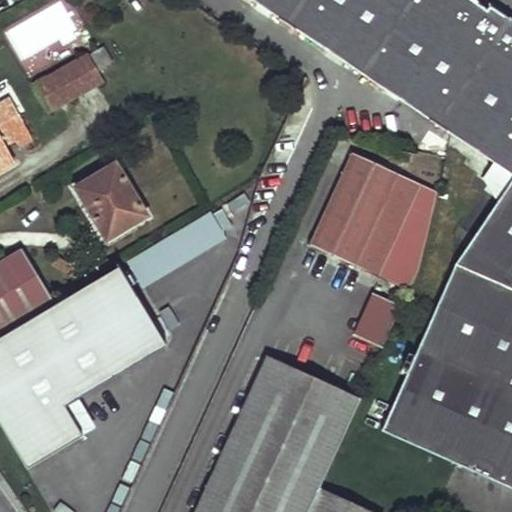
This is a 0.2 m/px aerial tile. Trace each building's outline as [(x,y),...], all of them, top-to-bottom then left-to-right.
[(511,180),(454,263),(379,426),(511,486),(511,483),(511,18),(494,5),(491,10),(477,0),(264,0),(511,175),(511,180)] [(35,82),(50,107),(102,77),(98,68),(111,60),(103,44),(35,82)] [(0,167),(14,159),(13,152),(34,140),(11,98),(0,104),(0,167)] [(351,151),(309,243),(409,288),(418,269),(436,191),(351,151)] [(77,185),(106,238),(145,215),(115,162),(77,185)] [(141,288),(226,237),(210,211),(125,261),(141,288)] [(0,261),(0,331),(53,299),(21,249),(0,261)] [(113,263),(53,299),(0,331),(0,424),(27,469),(95,427),(78,398),(166,347),(113,263)] [(372,294),(353,335),(383,349),(402,308),(372,294)] [(307,511),(319,486),(360,396),(265,353),(194,511),(307,511)] [(445,511),(468,511),(476,494),(450,482),(437,508),(445,511)] [(377,511),(319,486),(307,511),(377,511)]
